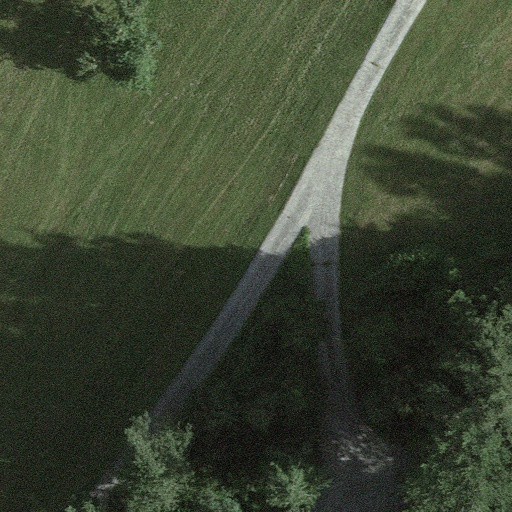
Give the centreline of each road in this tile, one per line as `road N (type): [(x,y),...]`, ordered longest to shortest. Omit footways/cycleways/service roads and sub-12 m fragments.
road 1 (track): [(101,511),(326,166),(416,0)]
road 2 (track): [(326,166),(336,361),(367,511)]
road 3 (track): [(371,511),(511,445)]
